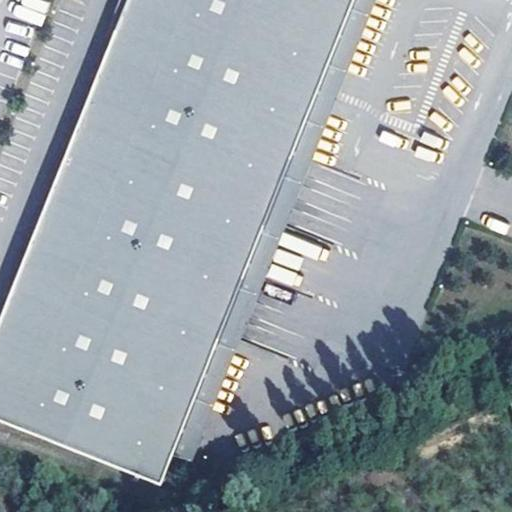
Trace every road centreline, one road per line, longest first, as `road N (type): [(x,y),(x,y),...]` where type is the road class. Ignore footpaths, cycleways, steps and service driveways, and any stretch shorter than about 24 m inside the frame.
road 1 (unknown): [(105,0),(0,269)]
road 2 (unknown): [(450,190),(392,170),(363,149),(362,121),(415,0)]
